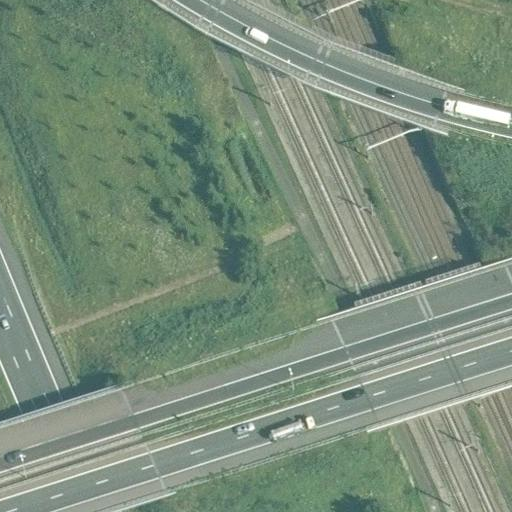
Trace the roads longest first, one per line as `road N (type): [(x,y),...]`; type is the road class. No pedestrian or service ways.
road 1 (motorway): [(511,301),(0,463)]
road 2 (motorway): [(0,511),(511,351)]
road 3 (motorway): [(511,130),(309,62),(193,0)]
road 4 (motorway): [(84,511),(0,316)]
